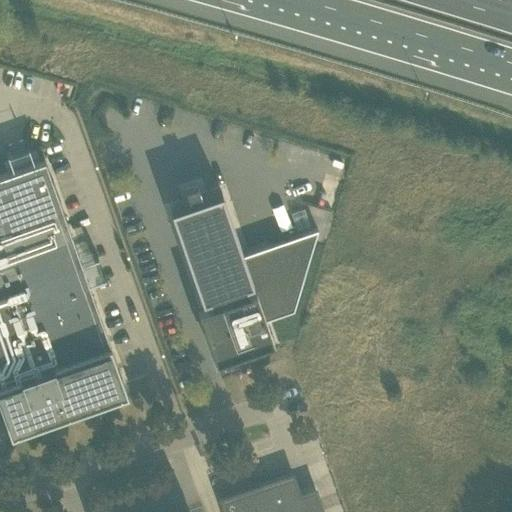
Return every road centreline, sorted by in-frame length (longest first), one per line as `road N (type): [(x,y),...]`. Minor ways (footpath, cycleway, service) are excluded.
road 1 (unknown): [(211,428),(216,380),(165,185),(174,169),(230,167),(299,185),(315,214)]
road 2 (unclassified): [(0,499),(287,403)]
road 3 (motorway): [(298,0),(511,63)]
